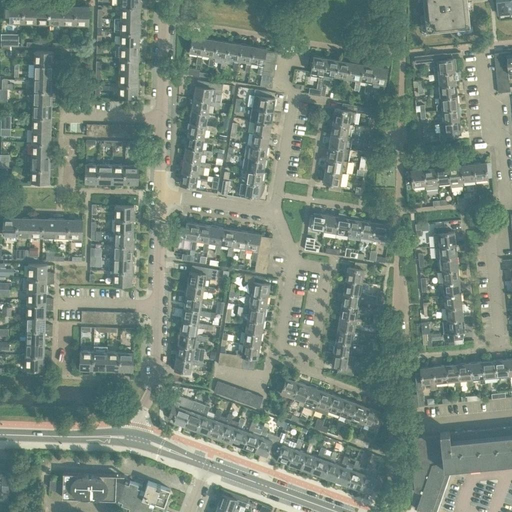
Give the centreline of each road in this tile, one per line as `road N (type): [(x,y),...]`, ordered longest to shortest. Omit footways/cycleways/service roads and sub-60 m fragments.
road 1 (residential): [(274,210),(293,96),(282,78),(285,59)]
road 2 (residential): [(505,197),(478,45)]
road 3 (secondary): [(207,461),(346,511)]
road 4 (residential): [(278,348),(295,261),(274,210)]
road 5 (residential): [(498,335),(488,238),(505,197)]
road 6 (residential): [(139,428),(155,380),(156,305)]
